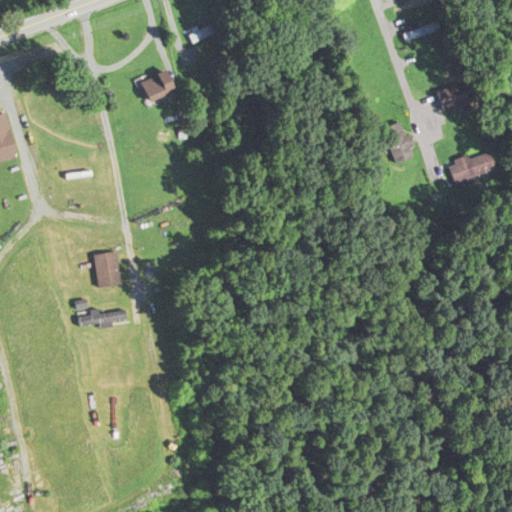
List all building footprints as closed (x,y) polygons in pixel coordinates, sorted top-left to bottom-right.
[(397,2),(402,0),(430,0),(400,11),(397,2)] [(193,24),(231,9),(236,21),(197,36),(193,24)] [(405,28),(441,14),(446,25),(410,39),(405,28)] [(144,74),(168,62),(175,76),(151,88),(144,74)] [(437,86),(445,107),(475,96),(466,75),(437,86)] [(0,105),(8,104),(19,149),(0,153),(0,105)] [(384,124),(399,117),(416,151),(401,159),(384,124)] [(450,159),(491,144),(499,165),(458,180),(450,159)] [(96,246),(102,280),(125,276),(120,242),(96,246)] [(80,310),(128,303),(130,313),(81,319),(80,310)]
